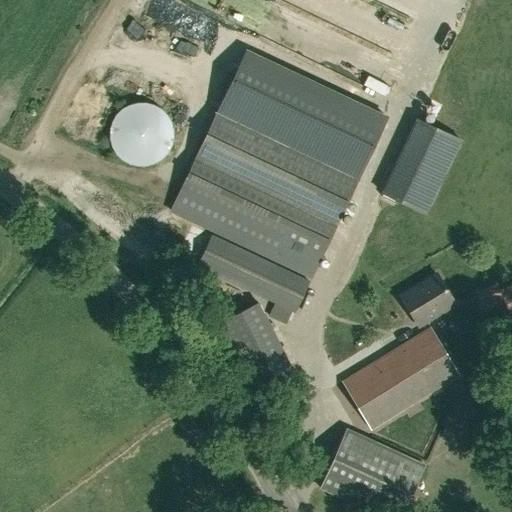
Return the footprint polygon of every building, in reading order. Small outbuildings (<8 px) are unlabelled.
[(170,211),(310,278),(386,118),(245,52),(216,114),(170,211)] [(169,149),(172,142),(172,132),(171,125),(170,121),(165,114),(163,111),(156,106),(153,105),(145,103),(141,102),(134,103),(126,106),(119,110),(114,116),(112,119),(110,123),(109,130),(108,136),(110,144),(111,148),(115,154),(118,157),(124,162),(128,164),(135,166),(143,166),(151,165),(155,163),(161,159),(164,156),(169,149)] [(431,211),(465,134),(418,114),(384,191),(431,211)] [(309,281),(211,235),(197,266),(294,312),(309,281)] [(418,326),(455,303),(437,274),(400,297),(418,326)] [(481,310),(503,302),(497,284),(475,291),(481,310)] [(511,286),(500,290),(509,317),(511,315),(511,286)] [(248,396),(293,373),(257,303),(212,327),(248,396)] [(371,430),(459,376),(430,329),(342,383),(371,430)] [(403,511),(425,465),(346,430),(319,489),(369,511),(403,511)]
